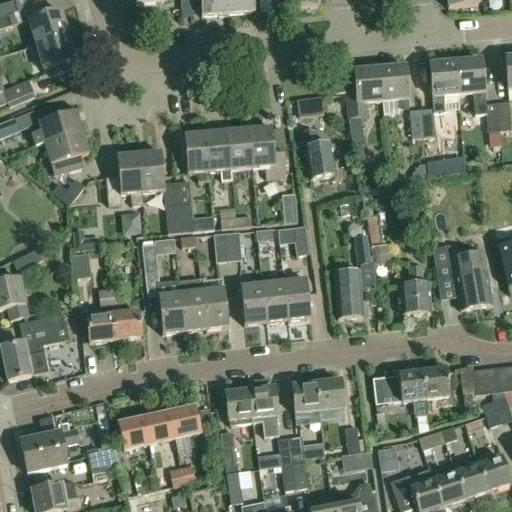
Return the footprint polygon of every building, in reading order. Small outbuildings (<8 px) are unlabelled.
[(199,0),(201,20),(227,18),(226,0),(199,0)] [(226,0),(227,18),(254,16),(252,0),(226,0)] [(269,0),(258,0),(259,15),(271,14),(269,0)] [(287,0),(287,10),(317,11),(317,0),(287,0)] [(476,0),(446,0),(447,12),(477,9),(476,0)] [(0,20),(9,18),(18,15),(14,3),(0,7),(0,20)] [(28,24),(35,48),(68,39),(60,14),(28,24)] [(9,18),(0,20),(0,32),(12,29),(9,18)] [(68,39),(35,48),(43,73),(75,64),(68,39)] [(501,148),(500,135),(499,135),(497,106),(485,107),(483,96),(480,63),(455,65),(458,99),(472,97),(474,119),(485,118),(487,136),(488,136),(490,149),(501,148)] [(458,114),(457,99),(458,99),(455,65),(429,68),(433,112),(421,113),(424,143),(425,157),(436,157),(433,117),(458,114)] [(397,104),(398,113),(401,114),(405,114),(408,111),(408,103),(405,70),(379,72),(382,105),(397,104)] [(382,105),(379,72),(353,74),(355,93),(346,93),(344,75),(334,76),(336,97),(345,96),(347,123),(348,123),(353,150),(365,147),(360,121),(367,121),(366,107),(382,105)] [(7,106),(9,111),(34,100),(28,83),(2,95),(7,106)] [(320,99),(295,104),(296,107),(298,121),(323,117),(320,99)] [(508,105),(497,106),(499,135),(500,135),(510,134),(508,105)] [(45,148),(82,136),(76,114),(74,115),(72,107),(56,111),(45,117),(47,122),(38,125),(41,135),(30,138),(34,151),(45,148)] [(424,143),(421,113),(409,114),(412,143),(424,143)] [(0,127),(0,142),(37,127),(33,114),(0,127)] [(271,131),(249,133),(253,172),(264,171),(265,183),(285,182),(283,147),(282,133),(271,134),(271,131)] [(253,172),(249,133),(228,135),(231,174),(253,172)] [(313,134),(302,136),(310,183),(334,179),(329,147),(316,149),(313,134)] [(231,174),(228,135),(207,137),(210,176),(220,175),(221,185),(231,185),(231,174)] [(88,157),(82,136),(45,148),(50,168),(54,180),(83,171),(80,160),(88,157)] [(210,176),(207,137),(183,139),(186,178),(197,177),(198,186),(209,185),(208,176),(210,176)] [(161,155),(137,157),(142,196),(164,194),(161,155)] [(142,196),(137,157),(116,159),(118,180),(106,182),(108,210),(120,209),(120,198),(130,197),(131,209),(142,209),(142,196)] [(415,185),(425,183),(424,169),(420,169),(414,177),(415,185)] [(51,196),(63,205),(68,209),(83,190),(75,183),(66,194),(58,187),(51,196)] [(284,227),(297,226),(294,199),(281,200),(284,227)] [(178,209),(181,237),(193,236),(190,208),(178,209)] [(167,238),(181,237),(178,209),(165,210),(167,238)] [(131,235),(152,234),(150,213),(130,214),(131,235)] [(372,246),(381,246),(377,219),(373,220),(372,213),(367,213),(368,220),(372,246)] [(250,220),(236,221),(237,232),(251,230),(250,220)] [(237,232),(236,221),(220,223),(221,233),(237,232)] [(296,260),(309,258),(304,230),(291,232),(296,260)] [(256,235),(257,245),(272,243),(271,233),(256,235)] [(73,235),(75,256),(101,254),(100,241),(85,242),(83,235),(73,235)] [(226,238),(229,265),(241,264),(239,237),(226,238)] [(216,266),(229,265),(226,238),(214,238),(216,266)] [(181,242),(181,252),(196,250),(195,241),(181,242)] [(373,270),(395,267),(393,245),(370,249),(373,270)] [(511,246),(497,251),(501,270),(507,295),(511,294),(511,246)] [(357,268),(370,267),(368,247),(354,248),(357,268)] [(145,277),(157,277),(154,248),(142,249),(145,277)] [(454,281),(460,314),(492,309),(483,257),(453,263),(450,250),(432,253),(437,284),(454,281)] [(40,252),(19,262),(12,265),(17,276),(45,262),(40,252)] [(92,280),(91,270),(75,271),(76,282),(92,280)] [(409,288),(399,289),(401,318),(430,316),(428,287),(423,287),(422,270),(408,270),(409,288)] [(282,275),(283,285),(284,285),(289,324),(310,322),(305,283),(304,283),(303,273),(282,275)] [(362,321),(360,291),(359,274),(344,275),(346,292),(335,293),(337,323),(362,321)] [(284,285),(283,285),(272,286),(271,279),(261,280),(262,288),(266,327),(289,324),(284,285)] [(202,295),(207,334),(228,331),(224,292),(223,293),(222,282),(202,284),(203,295),(202,295)] [(0,286),(0,313),(7,312),(10,326),(28,321),(26,308),(25,309),(20,283),(0,286)] [(186,336),(180,297),(178,283),(156,286),(157,300),(162,339),(186,336)] [(243,329),(266,327),(262,288),(239,290),(243,329)] [(111,311),(122,309),(120,292),(109,293),(111,311)] [(99,294),(100,312),(111,311),(109,293),(99,294)] [(207,334),(202,295),(180,297),(186,336),(207,334)] [(138,314),(112,317),(115,344),(141,340),(138,314)] [(115,344),(112,317),(86,321),(89,347),(115,344)] [(22,346),(0,350),(6,384),(30,379),(47,375),(42,350),(56,347),(50,320),(18,327),(22,346)] [(476,399),(472,375),(472,371),(459,372),(462,397),(469,396),(469,405),(475,405),(475,399),(476,399)] [(502,395),(511,393),(511,391),(510,371),(498,372),(501,395),(502,395)] [(446,372),(421,375),(424,403),(425,403),(449,401),(446,372)] [(491,399),(501,395),(498,372),(487,373),(489,396),(491,396),(491,399)] [(472,375),(476,399),(478,399),(478,398),(489,396),(487,373),(472,375)] [(424,403),(421,375),(397,377),(398,380),(372,383),(375,409),(400,405),(400,406),(413,405),(414,421),(426,419),(425,403),(424,403)] [(341,384),(316,386),(319,414),(344,412),(341,384)] [(319,414),(316,386),(291,389),(294,417),(295,417),(296,426),(320,423),(319,415),(319,414)] [(274,392),(249,394),(252,423),(252,427),(262,426),(263,442),(278,441),(277,425),(278,425),(277,420),(274,392)] [(252,423),(249,394),(224,397),(228,429),(252,427),(252,423)] [(501,395),(491,399),(492,405),(501,428),(511,424),(511,423),(505,401),(503,401),(502,395),(501,395)] [(489,432),(501,428),(492,405),(481,409),(489,432)] [(168,417),(174,443),(199,438),(194,412),(168,417)] [(143,423),(148,449),(174,443),(168,417),(143,423)] [(123,454),(148,449),(143,423),(117,428),(123,454)] [(453,431),(441,435),(445,446),(456,443),(455,440),(467,437),(464,429),(453,432),(453,431)] [(347,458),(360,456),(356,431),(344,433),(347,458)] [(59,436),(20,444),(27,477),(66,469),(62,451),(78,447),(76,433),(59,436)] [(445,446),(441,435),(417,442),(422,455),(445,446)] [(222,452),(225,477),(237,476),(243,476),(242,465),(236,466),(231,436),(219,438),(222,452)] [(300,440),(289,442),(292,467),(304,465),(300,440)] [(280,469),(292,467),(289,442),(277,443),(280,469)] [(90,472),(117,467),(114,452),(87,458),(90,472)] [(487,496),(478,468),(478,469),(475,461),(453,469),(465,503),(487,496)] [(501,461),(478,468),(487,496),(510,488),(501,461)] [(308,492),(304,465),(292,467),(295,493),(308,492)] [(120,480),(117,467),(90,472),(93,486),(120,480)] [(292,467),(280,469),(284,495),(295,493),(292,467)] [(453,469),(429,476),(442,511),(465,503),(453,469)] [(191,470),(180,472),(184,490),(194,487),(191,470)] [(184,490),(180,472),(169,474),(173,493),(184,490)] [(438,511),(442,511),(429,476),(428,473),(406,481),(390,487),(398,511),(415,511),(416,511),(438,511)] [(237,476),(225,477),(230,508),(242,507),(237,476)] [(157,479),(134,483),(137,499),(160,494),(157,479)] [(31,494),(34,511),(81,511),(80,501),(76,501),(73,485),(61,488),(31,494)] [(343,496),(330,499),(332,511),(357,511),(357,509),(372,505),(368,487),(358,489),(353,498),(347,499),(343,496)] [(185,497),(173,500),(176,511),(188,508),(185,497)] [(332,511),(330,499),(305,504),(306,511),(332,511)]
